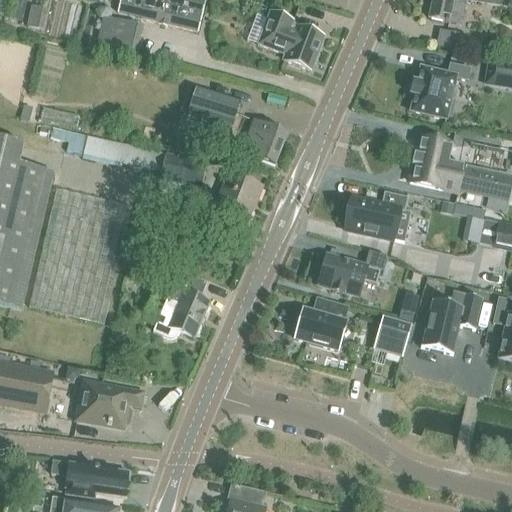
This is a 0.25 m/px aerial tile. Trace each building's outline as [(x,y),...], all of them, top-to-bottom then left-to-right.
[(120,0),(117,16),(197,35),(205,2),(197,0),(120,0)] [(511,0),(432,0),(429,21),(445,24),(444,24),(448,25),(460,27),(465,3),(473,4),(474,0),(493,0),(511,3),(511,0)] [(290,31),(293,24),(270,15),(258,47),(286,58),(284,63),(311,74),(323,40),(296,30),(295,33),(290,31)] [(511,69),(489,66),(486,86),(511,90),(511,69)] [(413,85),(410,98),(414,99),(410,114),(412,114),(446,122),(446,119),(450,120),(454,104),(450,103),(455,80),(467,83),(469,72),(450,67),(447,77),(422,71),(420,71),(417,86),(413,85)] [(240,104),(195,90),(188,115),(232,129),(240,104)] [(287,137),(253,124),(241,156),(275,169),(287,137)] [(87,139),(59,133),(42,130),(40,138),(57,142),(76,145),(74,155),(83,157),(87,139)] [(463,169),(448,166),(452,148),(419,140),(415,157),(413,157),(411,167),(413,167),(409,185),(441,192),(449,194),(450,191),(457,193),(457,192),(508,204),(511,188),(511,180),(511,181),(511,180),(511,179),(465,169),(465,170),(463,170),(463,169)] [(0,307),(21,313),(52,176),(19,168),(23,149),(11,146),(0,143),(0,307)] [(158,196),(178,201),(181,185),(200,189),(205,165),(166,157),(158,196)] [(248,230),(258,208),(260,208),(266,193),(232,179),(216,217),(248,230)] [(130,209),(59,193),(32,312),(101,328),(130,209)] [(381,208),(352,202),(345,233),(404,246),(410,215),(404,213),(407,200),(384,195),(381,208)] [(511,229),(498,226),(493,249),(511,253),(511,229)] [(333,292),(333,294),(342,297),(343,295),(358,299),(363,284),(375,288),(379,274),(382,275),(386,259),(371,255),(367,270),(326,259),(318,288),(333,292)] [(170,341),(174,340),(177,338),(179,335),(194,341),(209,305),(200,301),(207,287),(177,274),(170,290),(177,293),(173,303),(167,300),(153,334),(163,339),(163,338),(166,340),(170,341)] [(431,306),(432,306),(421,350),(419,350),(419,351),(452,359),(452,358),(451,358),(458,331),(474,335),(475,334),(473,333),(481,305),(482,305),(483,304),(453,296),(453,298),(454,298),(451,309),(431,304),(431,306)] [(337,354),(345,324),(343,323),(347,310),(320,303),(316,316),(303,312),(295,342),(337,354)] [(511,311),(511,306),(500,304),(494,328),(505,331),(497,365),(511,368),(511,319),(510,319),(511,311)] [(410,329),(383,321),(377,340),(389,343),(386,355),(401,359),(410,329)] [(52,376),(0,366),(0,409),(45,418),(52,376)] [(142,411),(144,395),(131,393),(130,394),(84,385),(77,423),(123,432),(124,429),(127,429),(131,427),(133,414),(130,411),(127,410),(128,408),(142,411)] [(94,496),(124,500),(128,476),(52,465),(51,477),(67,480),(65,491),(67,491),(66,497),(93,501),(94,496)] [(227,504),(230,505),(228,511),(266,511),(263,511),(266,496),(231,488),(227,504)] [(119,511),(88,507),(53,502),(51,511),(119,511)]
